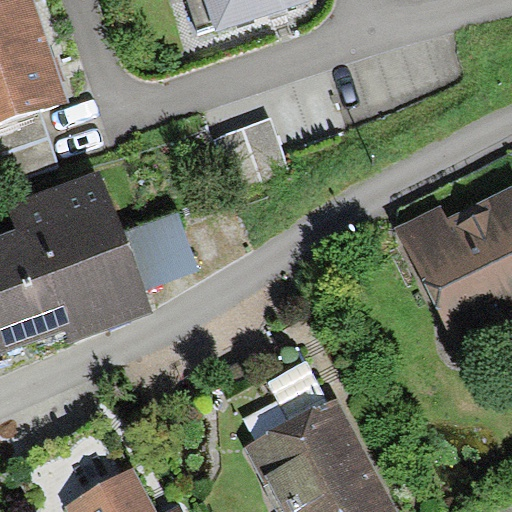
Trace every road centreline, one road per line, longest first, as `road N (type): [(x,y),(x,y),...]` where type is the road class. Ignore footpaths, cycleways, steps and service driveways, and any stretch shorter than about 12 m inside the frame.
road 1 (residential): [(511,131),(0,398)]
road 2 (residential): [(367,29),(152,94),(101,69),(76,0)]
road 3 (residential): [(508,0),(367,29)]
